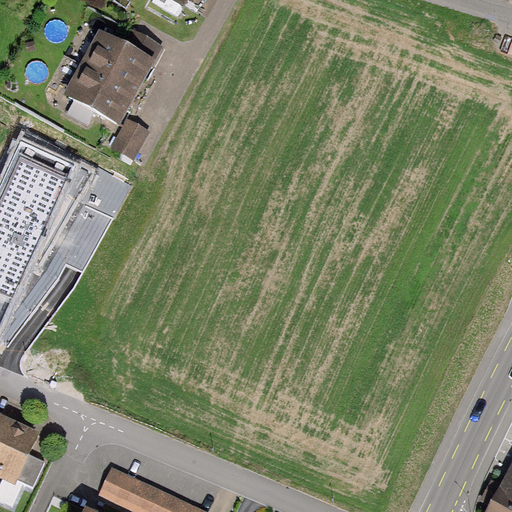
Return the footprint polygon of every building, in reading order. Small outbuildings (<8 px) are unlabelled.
[(124,42),(102,29),(65,94),(120,125),(127,113),(144,83),(164,48),(131,30),(124,42)] [(150,132),(128,121),(114,148),(135,159),(150,132)] [(0,234),(0,332),(37,266),(46,249),(5,227),(0,234)] [(39,433),(0,414),(0,477),(15,484),(39,433)] [(511,511),(511,467),(494,500),(487,511),(511,511)] [(204,511),(113,469),(99,497),(132,511),(204,511)]
